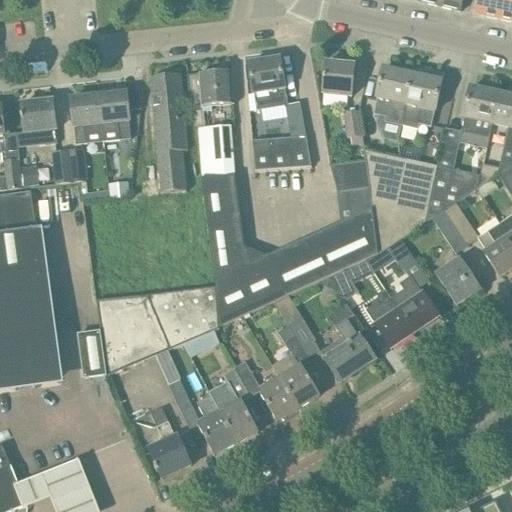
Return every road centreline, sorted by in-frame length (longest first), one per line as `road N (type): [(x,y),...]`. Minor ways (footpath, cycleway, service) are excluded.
road 1 (secondary): [(511,346),(351,451),(239,511)]
road 2 (residential): [(305,6),(511,52)]
road 3 (secondary): [(362,511),(511,412)]
road 4 (residential): [(73,49),(236,29)]
